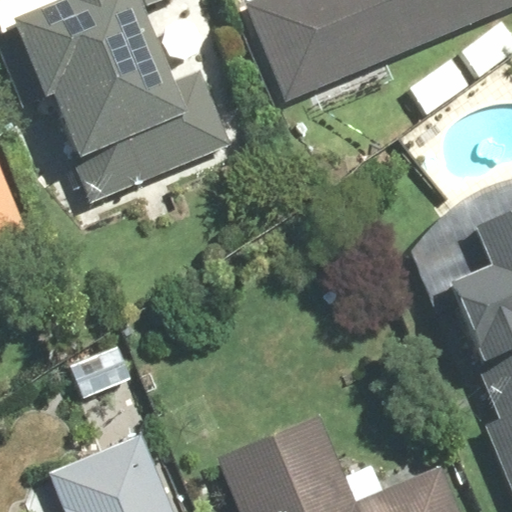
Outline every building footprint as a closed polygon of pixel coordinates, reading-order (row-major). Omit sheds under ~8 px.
[(15,0),(0,6),(0,61),(63,217),(240,145),(181,0),(15,0)] [(511,0),(257,0),(242,7),(278,99),(511,7),(511,0)] [(445,61),(403,92),(424,121),(466,91),(445,61)] [(511,511),(511,186),(396,244),(468,388),(499,373),(511,399),(511,401),(466,425),(509,511),(511,511)] [(0,247),(17,240),(0,198),(0,247)] [(118,344),(61,365),(77,405),(133,384),(118,344)] [(312,418),(213,460),(235,511),(461,511),(444,469),(350,508),(312,418)] [(166,511),(133,433),(44,470),(60,511),(166,511)]
